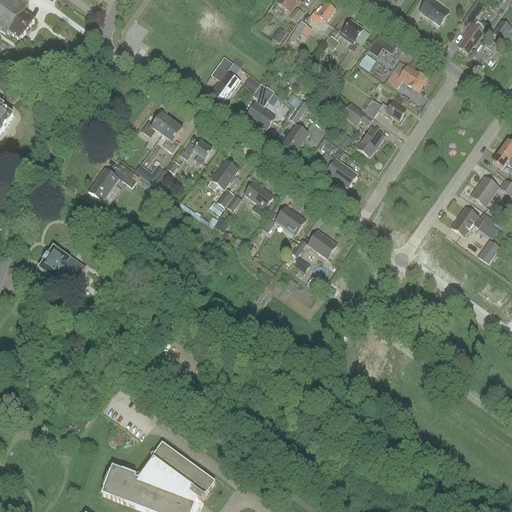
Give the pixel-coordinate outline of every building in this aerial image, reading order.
[(31,3),(26,0),(0,0),(0,33),(1,32),(8,37),(10,34),(21,42),(36,22),(25,15),(31,3)] [(280,0),(277,5),(290,15),(297,5),(296,4),(298,2),(299,0),(280,0)] [(442,28),(451,16),(431,2),(422,14),(442,28)] [(328,25),(338,12),(329,5),(321,16),(317,13),(312,20),(321,27),(324,22),(328,25)] [(305,14),(299,10),(291,20),(298,25),(305,14)] [(511,30),(511,29),(502,22),(493,36),(503,43),(511,30)] [(308,32),(311,27),(304,23),(293,39),(300,43),(305,36),(309,38),(312,34),(308,32)] [(351,53),(343,64),(341,68),(349,73),(351,70),(351,71),(357,62),(355,61),(358,58),(358,59),(364,50),(357,45),(366,32),(354,23),(344,36),(354,44),(349,52),(351,53)] [(478,48),(488,35),(476,26),(465,41),(467,42),(461,50),(470,57),(477,47),(478,48)] [(286,35),(280,30),(273,40),(279,45),(286,35)] [(339,45),(332,39),(328,44),(335,50),(339,45)] [(376,41),(370,51),(378,57),(385,47),(376,41)] [(367,55),(360,66),(369,73),(377,62),(367,55)] [(236,66),(228,60),(227,61),(224,65),(214,78),(223,84),(214,96),(227,106),(243,84),(230,74),(236,66)] [(397,72),(389,84),(399,91),(405,83),(409,86),(409,87),(421,95),(430,82),(419,74),(418,74),(411,68),(404,78),(397,72)] [(266,111),(277,95),(269,89),(268,90),(264,87),(255,98),(260,102),(249,117),(269,132),(278,119),(266,111)] [(298,110),(303,103),(294,97),(288,105),(296,111),(298,110)] [(370,99),(363,110),(366,111),(364,114),(374,120),(379,113),(391,121),(393,118),(402,124),(408,114),(395,105),(391,111),(383,106),(382,107),(373,101),(372,101),(370,99)] [(298,110),(296,111),(298,113),(292,122),(297,126),(304,117),(310,109),(303,103),(298,110)] [(0,137),(13,119),(4,112),(5,109),(0,105),(0,137)] [(369,128),(374,121),(364,114),(351,105),(342,117),(358,128),(361,123),(369,128)] [(164,138),(175,123),(164,116),(155,128),(150,124),(144,134),(153,140),(158,134),(164,138)] [(175,123),(164,138),(170,142),(165,149),(175,156),(182,147),(177,143),(185,131),(175,123)] [(299,127),(284,147),(290,152),(289,154),(294,158),(295,156),(297,157),(311,137),(299,127)] [(372,160),(387,139),(374,130),(359,151),(372,160)] [(346,153),(354,142),(345,136),(338,147),(346,153)] [(185,154),(182,158),(189,163),(196,154),(199,156),(195,162),(202,167),(206,161),(208,162),(215,152),(202,143),(198,150),(193,146),(187,155),(185,154)] [(336,162),(329,157),(335,149),(327,143),(320,152),(326,156),(320,165),(329,172),(326,176),(349,192),(358,178),(336,162)] [(510,161),(511,159),(511,158),(511,145),(509,143),(501,154),(510,161)] [(510,161),(501,154),(493,165),(503,171),(507,166),(511,169),(511,159),(510,161)] [(125,156),(121,162),(131,169),(135,163),(125,156)] [(173,176),(179,167),(173,163),(167,172),(173,176)] [(228,163),(210,188),(215,192),(219,187),(226,192),(232,185),(233,186),(237,181),(235,180),(241,172),(228,163)] [(152,175),(141,167),(135,174),(153,188),(164,174),(157,169),(152,175)] [(90,194),(104,204),(121,181),(107,171),(90,194)] [(141,180),(133,190),(153,206),(160,196),(141,180)] [(500,191),(501,190),(501,189),(487,180),(473,199),(488,209),(500,191)] [(511,209),(511,208),(511,187),(505,182),(501,189),(501,190),(500,191),(511,199),(506,205),(511,209)] [(275,199),(254,183),(244,197),(257,207),(253,213),(262,219),(267,213),(265,212),(275,199)] [(228,211),(229,210),(237,198),(230,192),(221,205),(228,211)] [(235,214),(243,202),(237,198),(229,210),(235,214)] [(221,205),(218,204),(213,211),(223,218),(228,211),(221,205)] [(298,237),(308,223),(287,209),(278,222),(298,237)] [(466,209),(451,230),(464,240),(473,227),(478,231),(484,223),(491,229),(495,223),(484,215),(481,220),(466,209)] [(224,233),(229,226),(221,220),(216,227),(224,233)] [(269,235),(277,224),(271,220),(263,231),(269,235)] [(319,234),(309,247),(329,261),(339,248),(319,234)] [(303,243),(294,256),(299,259),(308,246),(303,243)] [(489,267),(500,250),(490,243),(478,260),(489,267)] [(47,262),(41,270),(51,277),(47,282),(55,288),(58,283),(71,292),(87,270),(74,260),(73,261),(56,249),(51,257),(50,256),(46,261),(47,262)] [(313,268),(302,260),(297,268),(307,276),(313,268)] [(124,277),(118,285),(127,292),(134,284),(124,277)] [(319,293),(323,287),(312,279),(308,285),(319,293)] [(293,294),(298,286),(291,281),(286,289),(293,294)] [(206,348),(180,329),(173,338),(199,358),(206,348)] [(106,492),(104,497),(113,501),(126,506),(127,506),(142,511),(195,511),(200,502),(204,504),(208,499),(207,499),(218,484),(193,466),(165,445),(153,461),(156,462),(143,479),(142,482),(137,480),(138,478),(124,472),(124,473),(115,469),(113,474),(112,474),(112,476),(110,475),(105,489),(106,490),(106,492)]
